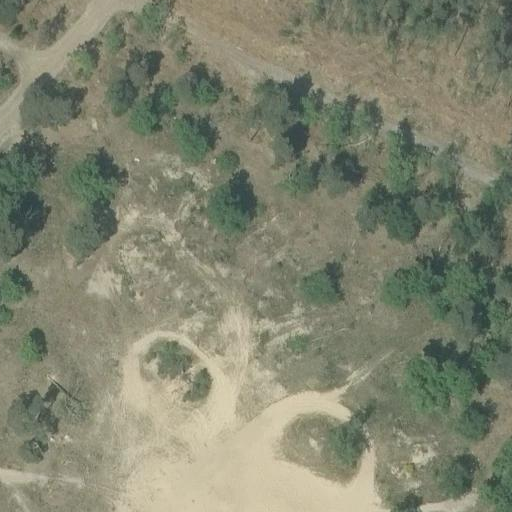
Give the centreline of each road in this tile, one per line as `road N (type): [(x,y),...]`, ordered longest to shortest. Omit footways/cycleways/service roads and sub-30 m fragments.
road 1 (track): [(511,194),(137,0)]
road 2 (track): [(511,437),(285,511)]
road 3 (track): [(99,0),(0,117)]
